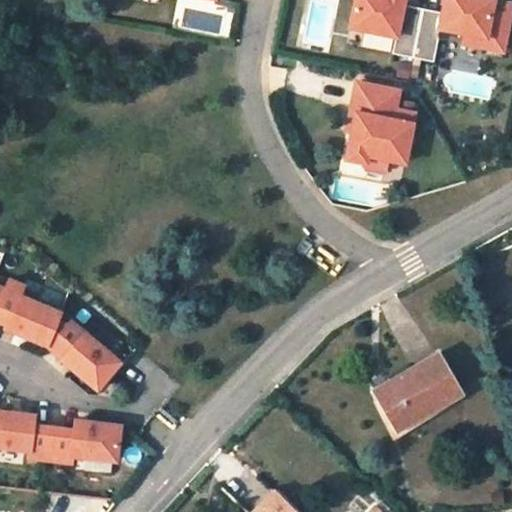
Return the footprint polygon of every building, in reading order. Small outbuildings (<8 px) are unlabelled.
[(414,57),(424,8),(404,4),(404,0),(355,0),(350,26),(397,36),(393,53),(414,57)] [(504,51),(511,8),(511,2),(497,0),(445,0),(444,7),(443,12),(424,8),(414,57),(434,61),(441,28),(486,36),(484,46),(504,51)] [(484,46),(486,36),(466,33),(464,42),(484,46)] [(411,65),(401,63),(399,74),(409,76),(411,65)] [(420,66),(413,65),(411,76),(418,77),(420,66)] [(405,162),(415,112),(396,109),(399,90),(357,81),(351,112),(356,113),(352,132),(347,158),(366,162),(368,155),(388,158),(405,162)] [(352,132),(356,113),(351,112),(347,131),(352,132)] [(385,169),(388,158),(368,155),(366,162),(366,165),(385,169)] [(10,279),(5,289),(0,301),(0,321),(6,324),(5,327),(47,345),(58,320),(61,313),(20,296),(24,286),(10,279)] [(68,325),(58,320),(47,345),(63,358),(62,359),(97,388),(120,362),(71,321),(68,325)] [(439,352),(377,388),(399,429),(462,392),(439,352)] [(45,457),(48,426),(33,424),(35,414),(0,410),(0,445),(29,448),(28,456),(45,457)] [(74,429),(48,426),(45,457),(71,461),(72,454),(116,459),(120,425),(76,419),(74,429)] [(296,511),(275,490),(252,511),(296,511)] [(493,492),(493,501),(504,501),(504,491),(493,492)]
